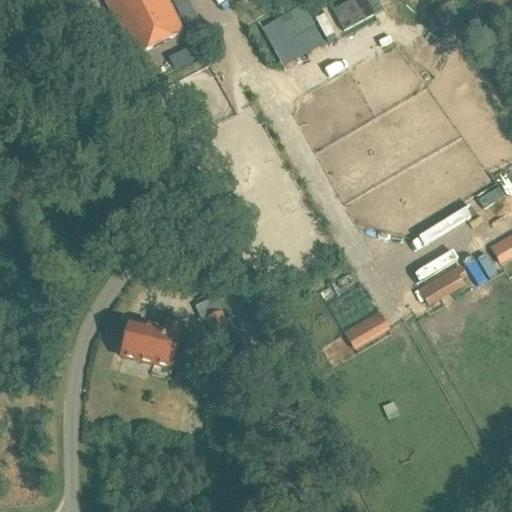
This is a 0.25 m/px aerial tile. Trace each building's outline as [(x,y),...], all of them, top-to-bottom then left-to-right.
[(167,0),(102,0),(133,60),(184,34),(167,0)] [(446,9),(435,16),(444,30),(455,22),(446,9)] [(457,116),(471,109),(460,87),(446,94),(457,116)] [(477,191),(485,217),(508,210),(500,184),(477,191)] [(405,211),(420,202),(431,220),(449,210),(437,189),(423,197),(416,186),(397,197),(405,211)] [(511,261),(511,236),(489,251),(500,269),(511,261)] [(428,311),(464,290),(453,270),(418,291),(428,311)] [(202,324),(204,323),(206,322),(222,355),(241,346),(225,312),(221,314),(214,300),(195,309),(202,324)] [(389,333),(378,315),(343,336),(354,353),(389,333)] [(152,363),(160,365),(159,370),(166,371),(167,367),(173,368),(179,342),(177,341),(181,328),(166,324),(163,338),(128,329),(122,355),(127,357),(125,361),(133,363),(134,358),(143,361),(142,366),(150,368),(152,363)] [(202,393),(212,379),(190,362),(179,377),(202,393)]
